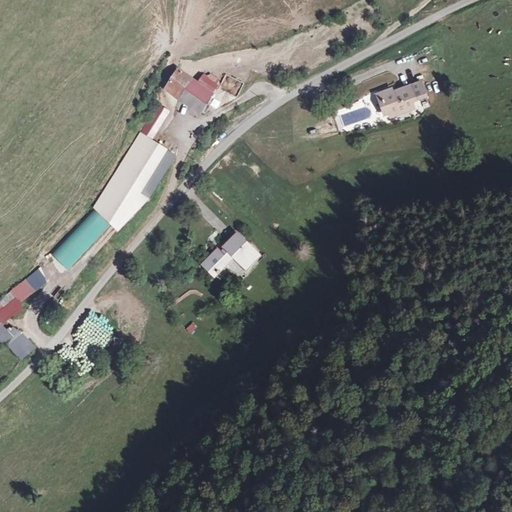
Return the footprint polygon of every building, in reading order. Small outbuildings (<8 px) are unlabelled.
[(198,82),(177,67),(166,81),(164,87),(175,95),(177,92),(199,107),(202,109),(206,103),(203,101),(215,84),(203,75),(198,82)] [(238,95),(243,81),(225,74),(220,87),(238,95)] [(420,81),(393,89),(393,91),(390,92),(388,87),(377,90),(379,98),(376,100),(379,113),(384,111),(392,109),(393,112),(409,108),(407,100),(423,95),(420,81)] [(159,96),(150,91),(133,121),(131,119),(86,194),(111,217),(141,185),(167,141),(142,125),(159,96)] [(259,253),(236,231),(223,245),(225,247),(220,251),(216,248),(202,263),(214,275),(225,263),(223,262),(231,253),(246,267),(259,253)] [(19,308),(12,299),(0,310),(0,311),(7,319),(19,308)] [(0,340),(21,362),(36,346),(14,324),(7,330),(0,323),(0,340)]
